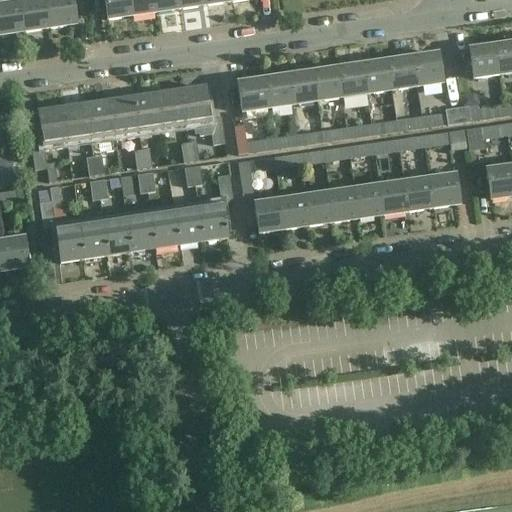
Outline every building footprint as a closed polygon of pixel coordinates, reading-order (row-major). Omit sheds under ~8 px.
[(71,0),(56,0),(47,1),(51,32),(76,28),(71,0)] [(134,20),(130,0),(104,0),(108,24),(134,20)] [(156,0),(130,0),(134,20),(159,16),(156,0)] [(181,0),(156,0),(159,16),(183,13),(181,0)] [(208,0),(181,0),(183,13),(210,9),(208,0)] [(234,5),(232,0),(208,0),(210,9),(234,5)] [(47,1),(22,5),(26,35),(51,32),(47,1)] [(26,35),(22,5),(0,8),(0,30),(1,39),(26,35)] [(511,46),(496,49),(500,79),(511,77),(511,46)] [(500,79),(496,49),(470,53),(474,83),(500,79)] [(413,61),(418,92),(441,89),(437,58),(413,61)] [(418,92),(413,61),(388,65),(393,96),(418,92)] [(393,96),(388,65),(363,69),(367,99),(393,96)] [(367,99),(363,69),(339,72),(343,103),(367,99)] [(343,103),(339,72),(314,76),(318,107),(343,103)] [(318,107),(314,76),(289,80),(293,110),(318,107)] [(289,80),(263,83),(267,114),(293,110),(289,80)] [(267,114),(263,83),(237,87),(241,118),(267,114)] [(445,89),(428,93),(431,105),(448,101),(445,89)] [(207,123),(209,123),(204,91),(36,116),(41,146),(30,147),(34,175),(46,173),(45,168),(46,168),(43,151),(208,127),(207,123)] [(468,109),(468,110),(470,125),(481,123),(479,107),(468,109)] [(470,125),(468,110),(445,113),(445,116),(446,128),(470,125)] [(446,128),(445,116),(422,119),(423,131),(446,128)] [(422,119),(396,123),(398,135),(423,131),(422,119)] [(219,121),(209,123),(207,123),(208,127),(211,150),(223,148),(219,121)] [(396,123),(371,127),(373,139),(398,135),(396,123)] [(371,127),(347,130),(348,142),(373,139),(371,127)] [(508,139),(506,127),(481,130),(483,143),(508,139)] [(348,142),(347,130),(322,134),(324,146),(348,142)] [(465,133),(468,152),(468,154),(484,153),(483,143),(481,130),(465,133)] [(298,150),(297,137),(296,138),(296,131),(270,134),(273,154),(298,150)] [(465,133),(448,135),(450,148),(451,154),(468,152),(465,133)] [(273,154),(270,134),(271,141),(246,145),(248,157),(273,154)] [(322,134),(297,137),(298,150),(324,146),(322,134)] [(448,135),(424,139),(426,151),(450,148),(448,135)] [(424,139),(399,142),(401,155),(426,151),(424,139)] [(401,155),(399,142),(374,146),(376,158),(401,155)] [(190,145),(192,164),(200,162),(198,144),(190,145)] [(192,164),(190,145),(182,146),(184,165),(192,164)] [(374,146),(349,149),(351,162),(376,158),(374,146)] [(351,162),(349,149),(325,153),(326,165),(351,162)] [(142,151),(145,170),(153,168),(150,150),(142,151)] [(142,151),(135,152),(137,171),(145,170),(142,151)] [(326,165),(325,153),(299,157),(301,169),(326,165)] [(301,169),(299,157),(274,160),(276,173),(301,169)] [(94,159),(97,177),(105,176),(102,158),(94,159)] [(94,159),(86,160),(89,178),(97,177),(94,159)] [(276,173),(274,160),(248,164),(249,176),(276,173)] [(1,176),(3,188),(16,186),(13,166),(1,168),(1,176)] [(54,167),(46,168),(45,168),(46,173),(48,187),(56,186),(54,167)] [(193,169),(196,189),(204,188),(201,167),(193,169)] [(193,169),(185,170),(188,190),(196,189),(193,169)] [(511,200),(511,170),(487,174),(491,204),(511,200)] [(146,175),(149,196),(157,194),(154,174),(146,175)] [(149,196),(146,175),(138,177),(140,197),(149,196)] [(200,210),(205,246),(227,243),(222,208),(232,206),(228,179),(215,181),(219,207),(200,210)] [(455,180),(430,183),(435,213),(459,210),(455,180)] [(106,181),(98,182),(101,202),(109,201),(106,181)] [(98,182),(90,183),(93,204),(101,202),(98,182)] [(435,213),(430,183),(405,187),(409,217),(435,213)] [(409,217),(405,187),(380,191),(384,220),(409,217)] [(380,191),(356,194),(360,224),(384,220),(380,191)] [(86,263),(81,227),(56,231),(53,212),(60,210),(57,192),(49,193),(51,206),(39,208),(43,234),(55,232),(60,267),(86,263)] [(0,195),(0,208),(18,206),(16,194),(0,195)] [(356,194),(331,198),(335,227),(360,224),(356,194)] [(331,198),(305,201),(310,231),(335,227),(331,198)] [(310,231),(305,201),(280,205),(284,235),(310,231)] [(284,235),(280,205),(254,209),(258,238),(284,235)] [(200,210),(174,214),(180,250),(205,246),(200,210)] [(180,250),(174,214),(153,217),(158,253),(180,250)] [(158,253),(153,217),(127,221),(132,257),(158,253)] [(127,221),(103,224),(108,260),(132,257),(127,221)] [(103,224),(81,227),(86,263),(108,260),(103,224)] [(0,245),(0,246),(4,276),(28,272),(23,242),(0,245)]
